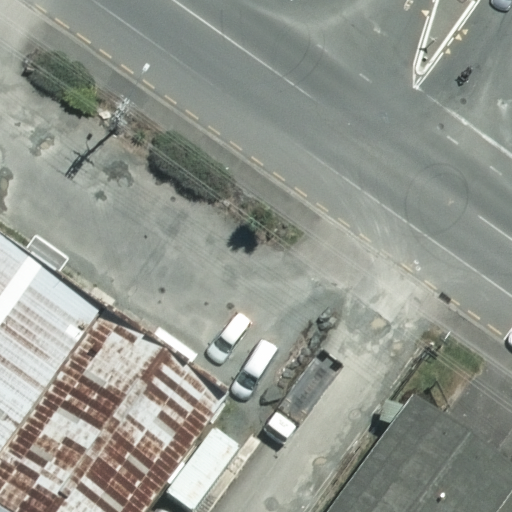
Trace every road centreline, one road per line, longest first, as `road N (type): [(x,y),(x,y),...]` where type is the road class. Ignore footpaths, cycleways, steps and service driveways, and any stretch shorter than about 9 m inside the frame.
road 1 (residential): [(506,0),(437,188)]
road 2 (secondary): [(278,74),(437,188)]
road 3 (secondary): [(171,0),(278,74)]
